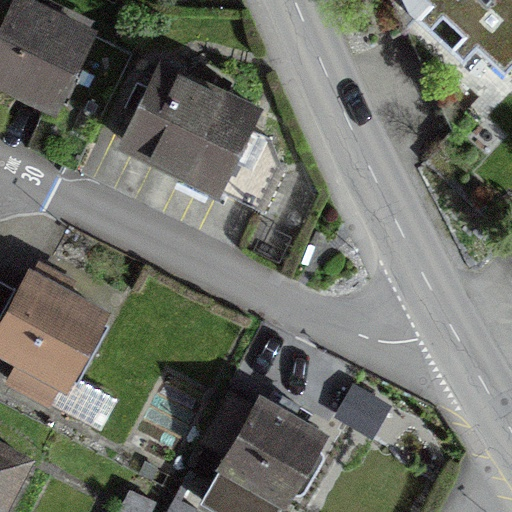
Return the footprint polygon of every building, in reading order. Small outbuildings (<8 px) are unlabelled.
[(474,48),(502,75),(511,63),(511,0),(421,0),(428,5),(414,20),(460,63),(474,48)] [(17,2),(0,37),(0,81),(49,106),(84,34),(17,2)] [(158,66),(121,142),(261,210),(279,173),(266,142),(244,131),(253,113),(158,66)] [(511,235),(511,195),(492,217),(511,235)] [(27,276),(17,295),(0,326),(0,350),(20,362),(8,384),(46,405),(58,383),(63,385),(100,316),(62,295),(68,284),(50,275),(44,286),(27,276)] [(0,285),(0,314),(12,292),(0,285)] [(280,399),(273,411),(256,402),(219,466),(282,504),(320,439),(288,420),(295,409),(280,399)] [(0,502),(22,461),(0,450),(0,502)] [(188,472),(165,511),(194,511),(210,483),(188,472)] [(148,511),(152,505),(129,493),(119,511),(148,511)]
